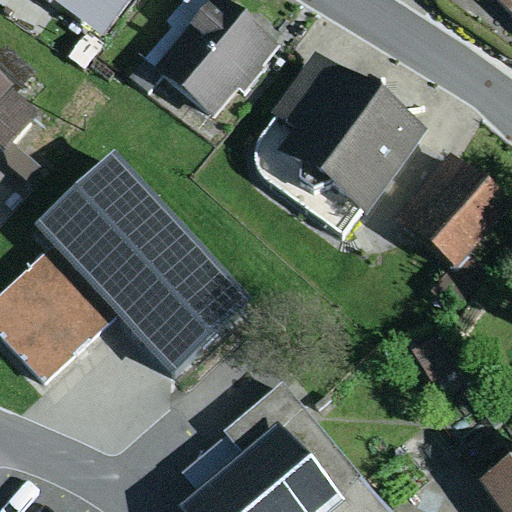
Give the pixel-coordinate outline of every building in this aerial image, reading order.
[(23,0),(51,20),(57,11),(79,28),(99,0),(23,0)] [(281,54),(212,0),(187,0),(165,28),(172,33),(131,84),(149,99),(159,86),(213,129),(239,98),(245,103),(265,78),(263,76),(281,54)] [(511,0),(467,0),(478,9),(486,0),(488,0),(511,22),(511,0)] [(0,60),(0,162),(6,168),(40,129),(13,106),(37,79),(7,53),(0,60)] [(430,141),(315,60),(271,122),(275,125),(262,144),(256,154),(254,167),(258,180),(265,191),(344,247),(360,225),(367,230),(430,141)] [(186,364),(261,291),(120,144),(44,217),(186,364)] [(511,220),(511,216),(450,164),(394,231),(450,278),(434,297),(454,315),(488,275),(475,263),(511,220)] [(58,251),(0,304),(0,345),(45,394),(124,322),(58,251)] [(257,414),(220,369),(171,411),(209,456),(225,442),(257,414)] [(225,442),(244,466),(278,437),(341,511),(385,511),(283,391),(257,414),(225,442)] [(200,503),(193,509),(195,511),(341,511),(278,437),(244,466),(200,503)] [(244,466),(225,442),(209,456),(181,481),(200,503),(244,466)] [(511,511),(511,477),(480,499),(489,511),(511,511)]
